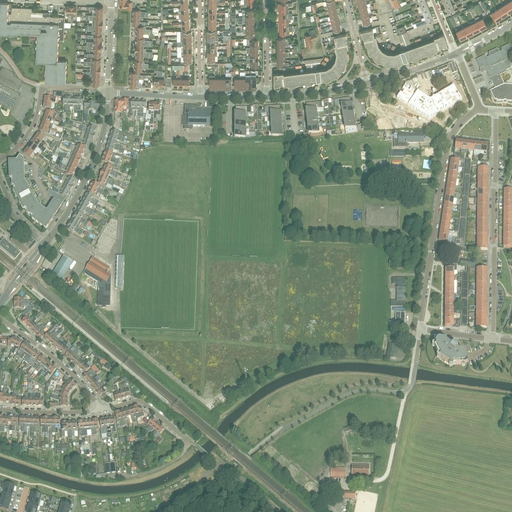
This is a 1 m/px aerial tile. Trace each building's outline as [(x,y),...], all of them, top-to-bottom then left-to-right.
[(141,0),(119,0),(119,5),(122,8),(127,8),(132,8),(132,7),(135,7),(135,1),(141,2),(141,0)] [(443,3),(445,8),(452,6),(450,0),(443,3)] [(511,5),(510,1),(503,5),(508,13),(511,10),(511,5)] [(64,74),(66,74),(66,70),(64,70),(65,68),(66,68),(66,64),(65,64),(65,61),(66,61),(57,61),(57,56),(56,56),(56,53),(57,53),(58,49),(56,49),(56,47),(58,47),(58,43),(57,43),(57,40),(58,40),(64,40),(64,37),(64,34),(64,28),(65,21),(65,17),(64,17),(50,17),(47,17),(47,20),(42,20),(42,17),(38,16),(31,16),(31,12),(32,9),(24,8),(21,8),(12,8),(11,14),(7,14),(8,4),(8,3),(0,2),(0,33),(0,34),(4,35),(4,33),(7,33),(7,35),(11,35),(11,34),(13,34),(13,35),(17,35),(17,33),(18,32),(20,32),(20,34),(24,34),(24,32),(27,32),(27,34),(31,34),(31,33),(33,33),(33,34),(37,34),(37,36),(38,36),(38,38),(37,38),(37,42),(37,43),(38,43),(38,45),(37,45),(36,49),(38,49),(37,52),(36,52),(36,56),(37,56),(37,58),(36,58),(36,62),(46,63),(47,63),(47,65),(46,65),(45,69),(47,69),(47,72),(45,72),(45,76),(46,76),(46,78),(45,78),(45,82),(65,83),(65,77),(64,77),(64,74)] [(422,12),(429,9),(426,4),(420,6),(422,12)] [(508,13),(503,5),(497,10),(502,17),(508,13)] [(454,11),(452,6),(445,8),(448,14),(454,11)] [(429,9),(422,12),(425,17),(431,15),(429,9)] [(490,14),(495,21),(502,17),(497,10),(490,14)] [(431,15),(425,17),(425,19),(415,23),(417,27),(433,20),(431,15)] [(480,30),(487,27),(483,18),(476,22),(480,30)] [(480,30),(476,22),(469,25),(473,33),(480,30)] [(473,33),(469,25),(463,29),(467,37),(473,33)] [(398,34),(398,35),(406,32),(404,26),(397,29),(398,34)] [(381,51),(376,46),(374,38),(373,38),(372,33),(373,33),(372,28),(360,31),(361,34),(363,35),(365,43),(367,44),(369,54),(371,54),(377,62),(377,61),(379,61),(388,66),(388,65),(389,64),(399,65),(400,63),(411,59),(413,60),(418,58),(419,56),(427,53),(428,54),(434,52),(434,50),(438,49),(438,48),(443,46),(445,47),(447,46),(443,34),(439,36),(440,37),(436,39),(436,40),(412,49),(406,32),(398,35),(397,35),(403,52),(394,55),(387,55),(381,51)] [(312,40),(317,38),(315,35),(316,34),(314,29),(309,31),(310,35),(305,36),(306,47),(307,51),(310,51),(309,48),(312,47),(312,40)] [(467,37),(463,29),(456,32),(460,40),(467,37)] [(302,61),(305,64),(305,65),(306,65),(307,73),(282,76),(282,74),(278,75),(277,73),(273,74),(274,86),(277,86),(279,84),(284,83),(284,85),(288,84),(290,86),(295,85),(296,83),(304,82),(306,83),(306,84),(311,83),(312,81),(325,80),(326,81),(335,76),(337,76),(337,77),(342,69),(344,68),(346,59),(348,58),(348,57),(346,48),(347,46),(345,38),(346,37),(346,34),(334,37),(335,41),(336,41),(337,46),(336,46),(338,54),(336,61),(332,67),(327,70),(317,71),(316,64),(320,63),(320,62),(323,58),(322,58),(302,61)] [(490,83),(491,85),(493,85),(495,90),(491,92),(491,91),(490,91),(494,98),(494,99),(495,99),(495,100),(497,100),(496,101),(504,101),(504,100),(506,100),(506,101),(511,101),(511,85),(504,85),(500,75),(506,72),(506,71),(510,69),(510,61),(509,61),(509,54),(511,52),(511,51),(511,49),(511,50),(509,45),(502,49),(502,52),(500,53),(496,50),(489,53),(489,58),(487,59),(485,56),(476,60),(481,70),(482,69),(484,72),(486,71),(492,83),(490,83)] [(0,104),(12,111),(13,111),(14,111),(14,110),(21,97),(16,95),(19,87),(19,86),(19,85),(19,84),(19,83),(19,82),(18,81),(17,80),(14,78),(15,75),(2,69),(0,73),(0,104)] [(406,84),(396,98),(429,120),(462,100),(453,85),(429,100),(406,84)] [(335,106),(341,105),(351,103),(350,97),(344,98),(344,99),(342,99),(334,100),(335,106)] [(122,113),(122,108),(123,100),(116,100),(115,101),(114,113),(121,113),(120,118),(123,118),(123,113),(122,113)] [(87,111),(92,111),(92,103),(87,103),(84,103),(84,108),(87,108),(87,111)] [(92,103),(92,111),(97,111),(97,108),(99,109),(100,104),(97,104),(97,103),(92,103)] [(214,118),(214,108),(197,108),(197,106),(185,106),(185,113),(183,113),(183,117),(185,117),(184,130),(192,130),(192,126),(193,126),(205,127),(205,126),(210,126),(210,118),(214,118)] [(50,124),(43,121),(41,126),(51,130),(51,129),(52,129),(53,125),(50,124)] [(51,130),(41,126),(39,131),(49,135),(51,131),(53,132),(54,130),(52,129),(51,129),(51,130)] [(95,134),(79,129),(79,131),(85,133),(84,135),(94,139),(95,134)] [(118,135),(119,133),(112,130),(110,135),(124,140),(125,137),(118,135)] [(39,133),(35,138),(41,143),(43,140),(45,138),(39,133)] [(423,143),(423,134),(398,134),(398,136),(394,136),(394,147),(407,147),(407,143),(423,143)] [(37,148),(41,150),(44,145),(43,145),(41,143),(35,138),(31,143),(37,148)] [(90,148),(91,143),(79,139),(79,141),(84,143),(83,146),(90,148)] [(115,145),(115,142),(109,140),(107,145),(121,150),(122,147),(115,145)] [(27,148),(34,153),(37,148),(31,143),(27,148)] [(69,143),(68,146),(83,153),(85,148),(78,145),(77,147),(69,143)] [(71,154),(81,158),(83,153),(68,146),(67,148),(73,151),(71,154)] [(27,148),(24,153),(30,158),(34,153),(27,148)] [(103,156),(119,163),(120,160),(114,158),(115,155),(105,151),(103,156)] [(67,163),(77,167),(78,165),(79,163),(63,156),(55,152),(53,157),(54,157),(57,158),(58,156),(62,158),(65,159),(63,162),(67,163)] [(64,154),(63,156),(79,163),(80,160),(81,158),(71,154),(70,156),(64,154)] [(33,217),(32,219),(46,229),(53,218),(54,216),(55,216),(62,206),(61,205),(54,201),(52,204),(46,213),(37,207),(37,206),(31,196),(34,194),(32,190),(29,192),(23,181),(22,162),(23,161),(23,159),(20,156),(16,161),(9,162),(10,178),(12,178),(12,182),(11,182),(11,185),(13,187),(15,190),(13,191),(23,209),(25,208),(27,212),(26,212),(27,214),(30,216),(30,215),(33,217)] [(118,165),(119,163),(103,156),(101,161),(109,164),(110,162),(118,165)] [(61,164),(60,166),(75,172),(77,167),(67,163),(66,166),(61,164)] [(106,165),(103,169),(118,176),(119,174),(113,171),(114,169),(106,165)] [(59,168),(66,171),(65,174),(72,177),(75,172),(60,166),(59,168)] [(117,178),(118,176),(103,169),(101,174),(108,177),(109,175),(117,178)] [(107,179),(108,177),(101,174),(99,178),(114,185),(115,182),(107,179)] [(59,177),(73,185),(76,180),(69,177),(68,179),(61,175),(59,177)] [(74,185),(73,185),(59,177),(58,179),(64,182),(62,185),(72,190),(74,185)] [(114,185),(99,178),(97,183),(110,189),(112,186),(113,187),(114,185)] [(90,187),(105,194),(106,192),(100,189),(102,187),(92,182),(90,187)] [(62,185),(61,187),(55,184),(54,186),(69,194),(72,190),(62,185)] [(66,198),(69,194),(54,186),(53,188),(59,191),(58,194),(59,195),(66,198)] [(97,197),(98,194),(104,196),(105,194),(90,187),(88,192),(95,195),(97,197)] [(55,199),(54,201),(61,205),(65,199),(48,190),(48,191),(50,195),(55,199)] [(84,197),(97,205),(101,207),(102,204),(92,199),(93,196),(87,193),(84,197)] [(88,205),(89,205),(90,203),(96,207),(97,205),(84,197),(82,202),(88,205)] [(93,213),(94,211),(87,208),(88,205),(82,202),(80,206),(93,213)] [(80,206),(77,211),(83,214),(85,212),(91,216),(93,213),(80,206)] [(83,216),(76,212),(74,216),(87,225),(89,222),(82,218),(83,216)] [(87,225),(74,216),(71,221),(79,226),(81,223),(86,226),(87,225)] [(79,226),(71,221),(68,225),(82,233),(83,231),(78,228),(79,226)] [(82,233),(68,225),(66,229),(72,233),(73,231),(80,236),(82,233)] [(12,255),(11,256),(14,259),(19,252),(18,251),(18,250),(17,251),(10,245),(9,246),(3,241),(0,245),(12,255)] [(63,256),(51,275),(61,282),(73,262),(63,256)] [(472,257),(471,261),(461,260),(460,264),(475,266),(476,258),(472,257)] [(108,279),(110,276),(111,275),(107,273),(110,268),(93,258),(83,273),(98,283),(97,306),(102,306),(102,308),(105,308),(105,306),(110,306),(111,285),(110,285),(110,280),(108,279)] [(453,266),(453,268),(445,268),(445,275),(454,275),(454,271),(457,271),(457,266),(453,266)] [(405,307),(405,291),(405,288),(404,288),(404,284),(405,284),(405,278),(392,278),(392,284),(398,284),(397,288),(396,288),(396,301),(391,301),(391,306),(405,307)] [(70,292),(73,294),(79,286),(76,283),(70,292)] [(52,313),(54,311),(55,309),(44,300),(42,302),(41,304),(52,313)] [(31,305),(23,313),(25,316),(34,308),(31,305)] [(405,323),(405,312),(395,312),(395,321),(400,322),(400,323),(405,323)] [(35,318),(34,318),(33,317),(31,319),(27,316),(22,322),(27,326),(35,318)] [(36,320),(35,318),(27,326),(31,331),(37,325),(34,322),(36,320)] [(40,328),(37,325),(31,331),(36,335),(44,327),(42,325),(40,328)] [(45,326),(44,327),(36,335),(40,340),(44,336),(46,334),(44,331),(49,326),(47,325),(45,327),(45,326)] [(50,332),(48,334),(44,338),(49,343),(57,334),(55,332),(53,334),(50,332)] [(59,335),(57,334),(49,343),(54,347),(58,342),(60,340),(57,338),(59,335)] [(12,339),(8,339),(8,345),(9,345),(9,346),(10,347),(11,345),(14,346),(18,339),(13,337),(12,339)] [(22,341),(18,339),(14,346),(11,353),(14,355),(16,350),(18,350),(19,348),(22,341)] [(54,347),(59,351),(67,342),(65,340),(62,343),(60,340),(58,342),(54,347)] [(393,344),(389,343),(386,359),(390,360),(391,358),(397,359),(400,341),(394,340),(393,344)] [(457,348),(456,347),(456,346),(455,346),(455,345),(454,345),(453,345),(452,345),(451,347),(449,346),(447,343),(445,341),(435,340),(434,343),(436,346),(434,347),(438,355),(441,356),(440,358),(449,364),(450,363),(453,365),(462,365),(462,364),(465,364),(468,362),(463,353),(460,352),(457,351),(455,350),(457,348)] [(59,351),(64,355),(69,349),(66,346),(68,343),(67,342),(59,351)] [(24,343),(20,349),(19,351),(20,352),(17,357),(19,358),(28,346),(24,343)] [(28,346),(19,358),(22,360),(25,355),(26,357),(32,349),(28,346)] [(65,356),(70,361),(77,352),(79,350),(77,348),(74,352),(71,350),(65,356)] [(23,361),(25,362),(27,364),(36,351),(32,349),(26,357),(23,361)] [(36,351),(27,364),(31,367),(34,363),(36,361),(40,354),(36,351)] [(75,365),(79,360),(80,358),(77,355),(79,354),(77,352),(70,361),(75,365)] [(90,359),(94,362),(96,359),(98,361),(101,357),(95,353),(90,359)] [(42,356),(37,362),(36,363),(37,365),(33,369),(36,371),(46,359),(42,356)] [(75,365),(80,369),(87,361),(85,359),(84,361),(80,358),(79,360),(75,365)] [(36,371),(38,372),(41,368),(43,370),(49,362),(46,359),(36,371)] [(80,369),(85,373),(88,369),(90,367),(87,364),(88,362),(87,361),(80,369)] [(49,362),(43,370),(44,371),(41,375),(43,377),(53,365),(49,362)] [(106,367),(105,366),(103,368),(108,373),(113,368),(109,364),(106,367)] [(53,365),(43,377),(45,379),(48,375),(50,376),(52,375),(57,369),(53,365)] [(98,373),(96,371),(94,373),(92,370),(83,377),(87,382),(96,375),(96,374),(98,373)] [(91,387),(96,384),(98,382),(95,378),(98,377),(96,375),(87,382),(91,387)] [(64,379),(66,381),(68,383),(66,385),(71,390),(76,385),(66,376),(64,379)] [(100,384),(98,382),(96,384),(91,387),(95,392),(104,385),(102,382),(100,384)] [(68,395),(68,394),(71,390),(66,385),(63,388),(57,386),(56,389),(61,391),(61,392),(68,395)] [(100,397),(106,392),(103,388),(105,386),(104,385),(95,392),(100,397)] [(125,385),(122,386),(125,398),(131,397),(128,390),(126,390),(125,385)] [(119,387),(121,392),(119,393),(117,387),(118,392),(118,393),(120,400),(125,398),(122,386),(119,387)] [(67,401),(67,396),(68,396),(68,395),(61,392),(61,393),(55,391),(54,394),(59,396),(58,396),(59,397),(59,398),(51,395),(50,398),(58,401),(59,401),(67,401)] [(139,408),(138,406),(133,407),(135,414),(144,412),(140,408),(139,408)] [(123,410),(126,420),(128,419),(130,424),(133,423),(128,409),(123,410)] [(115,413),(117,422),(119,422),(121,427),(123,426),(119,412),(115,413)] [(146,430),(148,432),(156,422),(152,419),(148,424),(150,426),(146,430)] [(161,426),(156,422),(148,432),(150,433),(154,429),(155,431),(152,435),(153,436),(161,426)] [(164,429),(161,426),(153,436),(154,437),(158,433),(159,434),(164,429)] [(85,451),(88,451),(88,450),(92,449),(90,442),(88,442),(88,445),(84,446),(85,451)] [(369,478),(369,465),(352,465),(352,477),(369,478)] [(346,477),(346,468),(335,468),(335,477),(346,477)] [(31,498),(41,501),(40,500),(41,495),(33,493),(31,498)] [(28,509),(39,511),(37,511),(38,506),(39,506),(40,506),(30,503),(28,509)]
